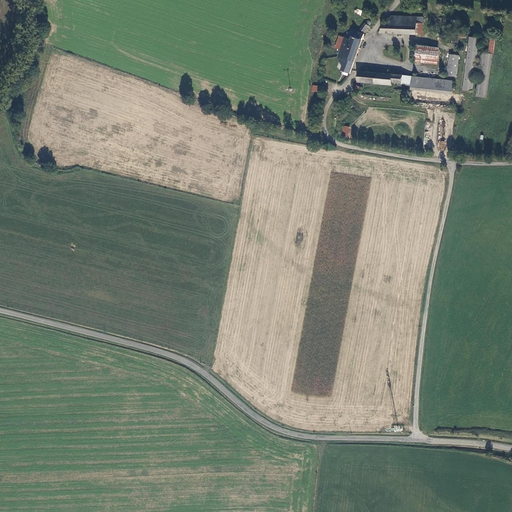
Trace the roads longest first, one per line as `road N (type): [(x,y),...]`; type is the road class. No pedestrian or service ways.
road 1 (tertiary): [(0,311),(171,355),(283,431),(417,440)]
road 2 (unclassified): [(417,440),(422,343),(451,181),(447,162)]
